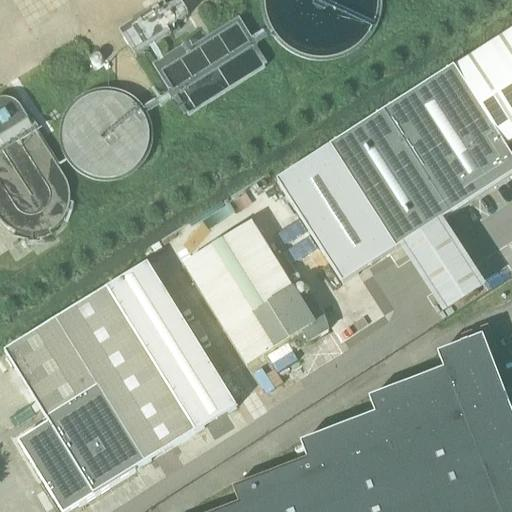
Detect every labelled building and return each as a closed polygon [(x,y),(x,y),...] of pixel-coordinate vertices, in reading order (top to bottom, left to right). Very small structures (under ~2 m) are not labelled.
[(187,19),(178,5),(159,17),(158,15),(141,25),(154,47),(169,38),(166,32),(187,19)] [(511,178),(511,162),(453,72),(330,151),(334,158),(309,174),(370,269),(396,254),(511,178)] [(251,227),(183,269),(247,371),(273,355),(253,321),(294,296),(251,227)] [(49,428),(18,447),(58,511),(77,511),(237,412),(147,269),(5,358),(49,428)] [(317,310),(307,300),(294,296),(253,321),(273,355),(302,337),(308,348),(329,335),(324,322),(317,310)] [(468,346),(438,358),(444,374),(370,403),(376,419),(301,448),(307,464),(232,493),(239,509),(230,511),(511,511),(511,411),(491,355),(500,352),(492,334),(484,331),(465,338),(468,346)]
